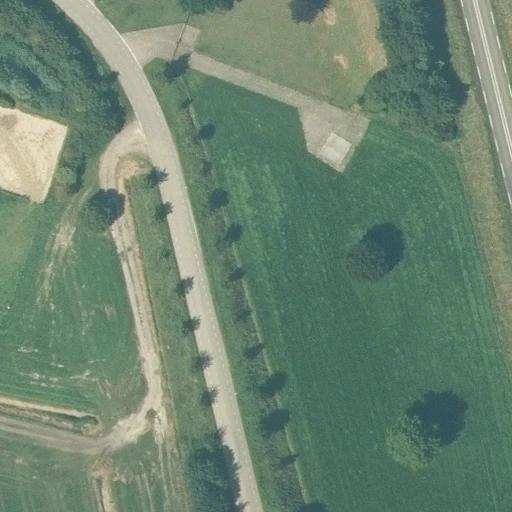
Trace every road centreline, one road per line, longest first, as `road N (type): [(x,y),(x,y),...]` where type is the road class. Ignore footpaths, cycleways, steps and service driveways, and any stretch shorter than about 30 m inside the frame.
road 1 (tertiary): [(250,511),(142,83),(72,0)]
road 2 (primary): [(511,165),(472,0)]
